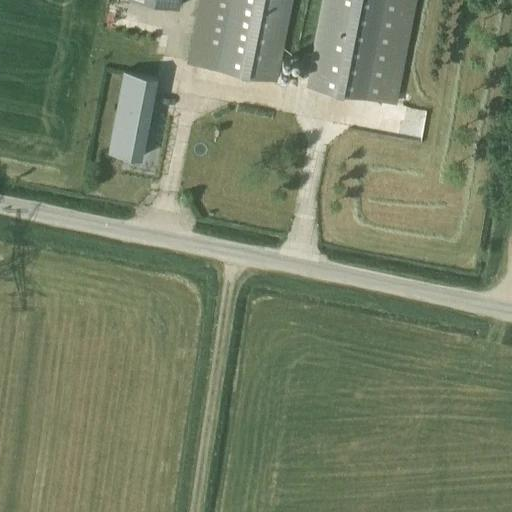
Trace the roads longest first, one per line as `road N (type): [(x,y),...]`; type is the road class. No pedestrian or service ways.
road 1 (unclassified): [(511,309),(0,206)]
road 2 (track): [(232,253),(194,511)]
